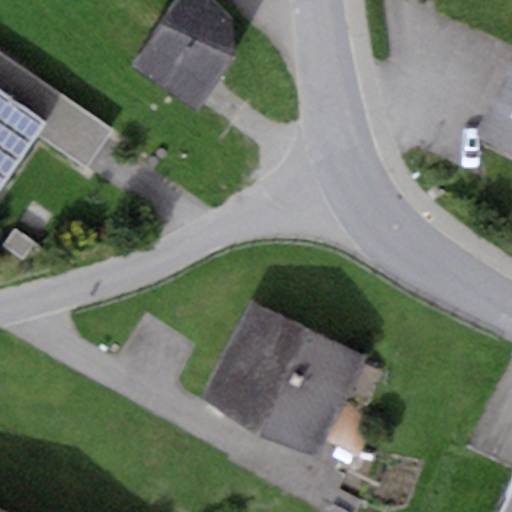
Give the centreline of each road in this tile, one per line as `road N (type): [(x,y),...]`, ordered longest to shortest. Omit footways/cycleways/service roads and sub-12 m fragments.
road 1 (residential): [(0,311),(138,272),(351,183)]
road 2 (residential): [(511,313),(391,243),(351,183)]
road 3 (residential): [(351,183),(316,0)]
